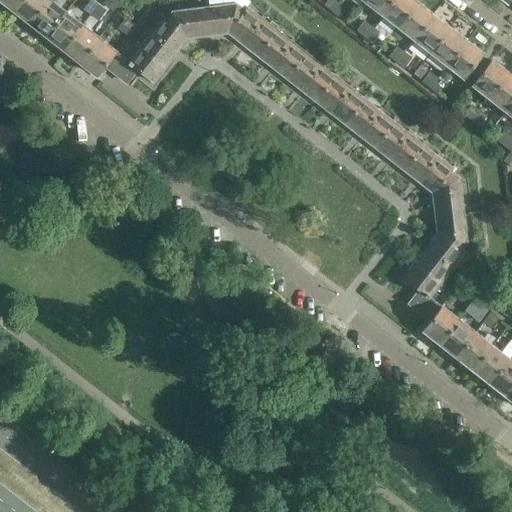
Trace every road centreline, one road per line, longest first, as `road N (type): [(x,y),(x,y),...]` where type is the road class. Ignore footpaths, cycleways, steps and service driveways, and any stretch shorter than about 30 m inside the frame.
road 1 (residential): [(511,441),(0,40)]
road 2 (secondary): [(100,511),(0,432)]
